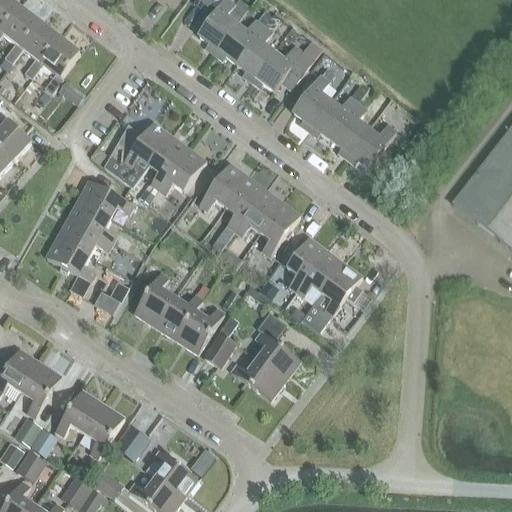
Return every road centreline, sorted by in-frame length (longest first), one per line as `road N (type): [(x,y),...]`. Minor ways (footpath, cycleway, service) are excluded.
road 1 (residential): [(405,484),(419,263),(68,0)]
road 2 (residential): [(265,490),(236,447),(0,293)]
road 3 (unclassified): [(405,484),(305,478),(265,490)]
